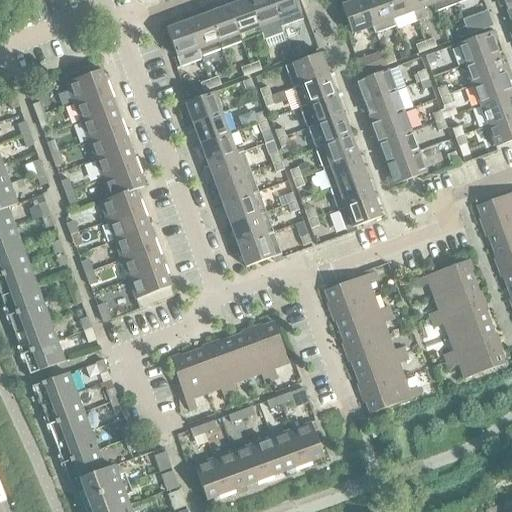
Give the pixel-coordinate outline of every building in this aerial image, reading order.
[(248,0),(247,0),(228,7),(241,42),(261,35),(259,28),(248,0)] [(270,0),(248,0),(259,28),(278,21),(270,0)] [(270,0),(278,21),(281,27),(303,19),(295,0),(270,0)] [(373,27),(362,0),(358,0),(341,7),(351,35),(373,27)] [(362,0),(373,27),(375,34),(396,27),(385,0),(362,0)] [(416,19),(408,0),(385,0),(396,27),(416,19)] [(408,0),(416,19),(417,22),(429,18),(425,8),(433,5),(431,0),(408,0)] [(454,0),(431,0),(433,5),(436,12),(456,4),(454,0)] [(511,0),(502,0),(510,19),(511,17),(511,0)] [(241,42),(228,7),(208,14),(221,50),(241,42)] [(208,14),(187,22),(200,57),(221,50),(208,14)] [(201,62),(200,57),(187,22),(166,30),(176,57),(180,68),(181,69),(201,62)] [(473,24),(465,27),(467,35),(476,32),(473,24)] [(467,35),(465,27),(456,30),(459,38),(467,35)] [(465,66),(497,54),(489,33),(458,45),(465,66)] [(433,38),(424,41),(427,50),(436,47),(433,38)] [(427,50),(424,41),(415,45),(418,53),(427,50)] [(299,46),(290,50),(293,58),(302,54),(299,46)] [(293,58),(290,50),(281,53),(284,61),(293,58)] [(442,60),(439,51),(425,56),(428,65),(442,60)] [(392,53),(383,57),(386,65),(395,61),(392,53)] [(293,88),(328,75),(320,54),(285,67),(293,88)] [(497,54),(465,66),(473,86),(505,74),(497,54)] [(374,56),(357,62),(361,74),(378,68),(375,60),(374,56)] [(386,65),(383,57),(375,60),(378,68),(386,65)] [(258,61),(249,65),(252,73),(261,70),(258,61)] [(252,73),(249,65),(240,68),(243,76),(252,73)] [(74,103),(108,91),(101,70),(66,83),(74,103)] [(364,103),(396,92),(388,70),(356,82),(364,103)] [(428,79),(424,70),(416,73),(420,82),(428,79)] [(511,94),(511,93),(505,74),(473,86),(480,106),(511,94)] [(336,95),(328,75),(293,88),(300,108),(307,106),(336,95)] [(218,76),(208,80),(211,88),(221,85),(218,76)] [(250,79),(242,82),(245,91),(253,88),(250,79)] [(430,86),(428,79),(420,82),(423,89),(430,86)] [(211,88),(208,80),(200,83),(203,91),(211,88)] [(8,99),(15,96),(11,84),(3,87),(8,99)] [(263,99),(271,96),(267,86),(259,89),(263,99)] [(445,86),(437,89),(440,97),(448,95),(445,86)] [(115,110),(108,91),(74,103),(81,123),(115,110)] [(403,112),(396,92),(364,103),(371,124),(403,112)] [(193,125),(221,115),(214,93),(185,104),(193,125)] [(511,94),(480,106),(474,109),(482,129),(488,127),(511,117),(511,94)] [(343,116),(336,95),(307,106),(315,126),(343,116)] [(451,104),(448,95),(440,97),(443,106),(451,104)] [(15,96),(8,99),(12,110),(19,107),(15,96)] [(271,96),(263,99),(266,107),(274,104),(271,96)] [(37,117),(45,114),(40,103),(33,106),(37,117)] [(456,116),(451,104),(443,106),(444,109),(440,111),(443,120),(456,116)] [(115,110),(81,123),(88,142),(122,129),(115,110)] [(443,120),(440,111),(431,114),(435,123),(443,120)] [(265,121),(262,112),(254,115),(257,124),(265,121)] [(411,132),(403,112),(371,124),(379,144),(411,132)] [(49,126),(45,114),(37,117),(41,128),(49,126)] [(221,115),(193,125),(200,145),(229,135),(221,115)] [(343,116),(315,126),(308,129),(315,149),(351,136),(343,116)] [(511,117),(488,127),(496,148),(511,141),(511,117)] [(446,128),(443,120),(435,123),(438,131),(446,128)] [(268,129),(265,121),(257,124),(260,132),(268,129)] [(22,137),(29,134),(25,123),(18,125),(22,137)] [(460,126),(452,129),(455,139),(463,136),(460,126)] [(282,127),(274,130),(278,139),(286,137),(282,127)] [(122,129),(88,142),(95,161),(130,148),(122,129)] [(411,132),(379,144),(386,164),(418,152),(411,132)] [(29,134),(22,137),(26,148),(34,145),(29,134)] [(229,135),(200,145),(208,165),(236,154),(229,135)] [(358,156),(351,136),(315,149),(323,169),(358,156)] [(466,144),(463,136),(455,139),(458,147),(466,144)] [(289,145),(286,137),(278,139),(281,148),(289,145)] [(51,155),(59,153),(54,141),(47,144),(51,155)] [(250,144),(241,147),(243,152),(252,149),(250,144)] [(137,167),(130,148),(95,161),(102,180),(137,167)] [(243,152),(236,154),(208,165),(215,186),(251,173),(243,152)] [(280,162),(277,154),(277,152),(269,155),(272,165),(280,162)] [(418,152),(386,164),(394,185),(426,174),(418,152)] [(458,161),(455,152),(447,155),(450,164),(458,161)] [(59,153),(51,155),(55,167),(63,164),(59,153)] [(365,176),(358,156),(323,169),(330,189),(365,176)] [(286,160),(280,162),(283,169),(288,168),(289,167),(286,160)] [(36,175),(44,172),(39,161),(32,164),(36,175)] [(283,169),(280,162),(272,165),(275,173),(283,170),(283,169)] [(306,163),(297,166),(297,167),(300,177),(310,173),(306,163)] [(2,166),(0,166),(0,188),(9,185),(2,166)] [(137,167),(102,180),(109,199),(135,191),(144,187),(137,167)] [(297,167),(289,170),(293,180),(301,177),(300,177),(297,167)] [(44,172),(36,175),(40,186),(48,184),(44,172)] [(258,193),(251,173),(215,186),(223,206),(258,193)] [(373,197),(365,176),(330,189),(338,210),(373,197)] [(304,186),(301,177),(293,180),(296,189),(304,186)] [(65,194),(73,191),(68,179),(61,182),(65,194)] [(17,205),(9,185),(0,188),(0,210),(7,209),(17,205)] [(77,202),(73,191),(65,194),(69,205),(77,202)] [(135,191),(109,199),(100,202),(107,223),(142,210),(135,191)] [(266,213),(258,193),(223,206),(230,226),(266,213)] [(295,202),(292,193),(284,195),(287,205),(295,202)] [(484,228),(511,217),(511,193),(477,206),(484,228)] [(381,218),(373,197),(338,210),(346,231),(381,218)] [(298,210),(295,202),(287,205),(290,213),(298,210)] [(41,217),(49,214),(45,203),(37,206),(41,217)] [(312,208),(304,211),(307,221),(316,218),(312,208)] [(7,209),(0,210),(0,232),(14,227),(7,209)] [(149,229),(142,210),(107,223),(114,242),(149,229)] [(273,234),(266,213),(230,226),(238,247),(273,234)] [(53,226),(49,214),(41,217),(46,229),(53,226)] [(511,217),(484,228),(492,248),(511,240),(511,217)] [(319,226),(316,218),(307,221),(310,229),(319,226)] [(71,236),(78,233),(74,222),(66,225),(71,236)] [(309,239),(303,222),(294,225),(301,242),(309,239)] [(0,254),(21,246),(14,227),(0,232),(0,254)] [(156,248),(149,229),(114,242),(121,261),(156,248)] [(82,245),(78,233),(71,236),(75,247),(82,245)] [(282,258),(273,234),(238,247),(246,268),(275,257),(277,260),(282,258)] [(312,247),(309,239),(301,242),(304,250),(312,247)] [(511,240),(492,248),(499,268),(511,263),(511,240)] [(56,255),(63,253),(59,241),(51,244),(56,255)] [(296,253),(294,245),(283,249),(286,257),(296,253)] [(0,275),(28,266),(21,246),(0,254),(0,275)] [(164,270),(156,248),(121,261),(129,283),(164,270)] [(63,253),(56,255),(60,267),(67,264),(63,253)] [(85,274),(92,272),(88,260),(81,263),(85,274)] [(433,298),(475,282),(467,261),(416,280),(419,288),(429,284),(433,298)] [(511,263),(499,268),(507,288),(511,286),(511,263)] [(28,266),(0,275),(0,295),(1,298),(35,285),(28,266)] [(174,297),(164,270),(129,283),(139,310),(174,297)] [(97,283),(92,272),(85,274),(89,286),(97,283)] [(332,313),(374,298),(368,283),(378,280),(375,272),(324,291),(332,313)] [(70,294),(77,291),(73,279),(66,282),(70,294)] [(475,282),(433,298),(438,311),(429,315),(431,321),(482,302),(475,282)] [(35,285),(1,298),(8,317),(42,304),(35,285)] [(77,291),(70,294),(74,305),(82,302),(77,291)] [(340,332),(391,313),(388,307),(378,310),(374,298),(332,313),(340,332)] [(490,323),(482,302),(431,321),(434,328),(443,325),(448,338),(490,323)] [(49,323),(42,304),(8,317),(15,336),(49,323)] [(105,304),(97,307),(103,323),(111,320),(105,304)] [(393,320),(391,313),(340,332),(347,353),(388,337),(383,324),(393,320)] [(91,329),(87,318),(80,321),(84,332),(91,329)] [(57,342),(49,323),(15,336),(22,355),(57,342)] [(273,323),(253,330),(271,381),(278,379),(274,369),(289,364),(273,323)] [(490,323),(448,338),(453,352),(443,355),(446,363),(497,344),(490,323)] [(96,341),(91,329),(84,332),(88,343),(96,341)] [(271,381),(253,330),(232,338),(247,379),(261,374),(264,384),(271,381)] [(78,335),(68,339),(71,347),(81,343),(78,335)] [(393,351),(388,337),(347,353),(355,373),(406,354),(403,347),(393,351)] [(247,379),(232,338),(211,346),(230,397),(237,394),(233,384),(247,379)] [(57,342),(22,355),(30,375),(64,362),(57,342)] [(497,344),(446,363),(448,369),(458,365),(464,380),(505,364),(497,344)] [(230,397),(211,346),(191,353),(206,394),(220,389),(224,399),(230,397)] [(206,394),(191,353),(170,361),(189,412),(197,409),(193,399),(206,394)] [(406,354),(355,373),(362,394),(404,379),(398,364),(408,361),(406,354)] [(107,372),(103,361),(96,363),(100,375),(107,372)] [(41,406),(75,393),(68,374),(34,386),(41,406)] [(404,379),(362,394),(370,414),(421,396),(418,388),(408,391),(404,379)] [(110,403),(118,400),(114,388),(106,391),(110,403)] [(83,413),(75,393),(41,406),(48,426),(83,413)] [(278,398),(281,405),(292,401),(290,394),(278,398)] [(281,405),(278,398),(267,402),(269,409),(281,405)] [(122,411),(118,400),(110,403),(115,414),(122,411)] [(240,412),(243,419),(254,415),(251,408),(240,412)] [(243,419),(240,412),(228,416),(231,424),(243,419)] [(83,413),(48,426),(56,445),(90,433),(83,413)] [(315,421),(311,423),(314,433),(319,431),(315,421)] [(213,422),(202,426),(204,434),(216,429),(213,422)] [(311,423),(291,430),(304,465),(323,458),(314,433),(311,423)] [(204,434),(202,426),(190,430),(193,438),(204,434)] [(125,441),(132,438),(128,427),(120,430),(125,441)] [(375,427),(370,429),(373,439),(378,437),(375,427)] [(304,465),(291,430),(272,438),(284,472),(304,465)] [(90,433),(56,445),(63,465),(97,452),(90,433)] [(136,450),(132,438),(125,441),(129,452),(136,450)] [(272,438),(252,445),(265,479),(284,472),(272,438)] [(265,479),(252,445),(233,452),(245,487),(265,479)] [(104,470),(97,452),(63,465),(70,485),(80,481),(105,472),(104,470)] [(233,452),(213,459),(226,494),(245,487),(233,452)] [(171,468),(165,453),(154,457),(160,472),(171,468)] [(226,494),(213,459),(194,466),(206,501),(226,494)] [(113,467),(104,470),(105,472),(80,481),(87,501),(121,488),(113,467)] [(178,487),(172,472),(161,476),(167,491),(178,487)] [(115,511),(128,507),(121,488),(87,501),(91,511),(115,511)] [(185,506),(179,491),(168,495),(174,511),(185,506)] [(511,511),(511,500),(484,511),(511,511)]
